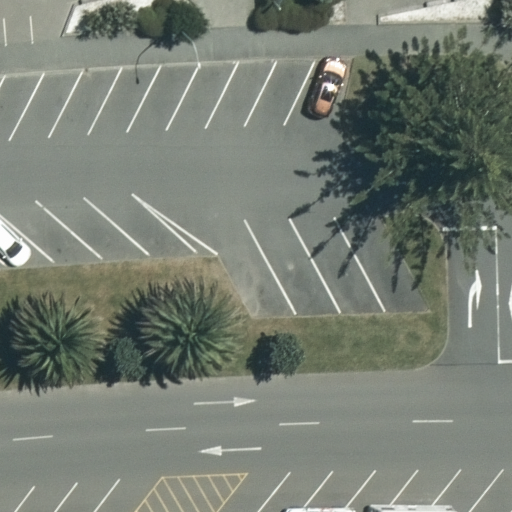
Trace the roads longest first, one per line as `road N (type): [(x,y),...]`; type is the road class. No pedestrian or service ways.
road 1 (unclassified): [(0,454),(493,426)]
road 2 (unclassified): [(493,426),(488,170)]
